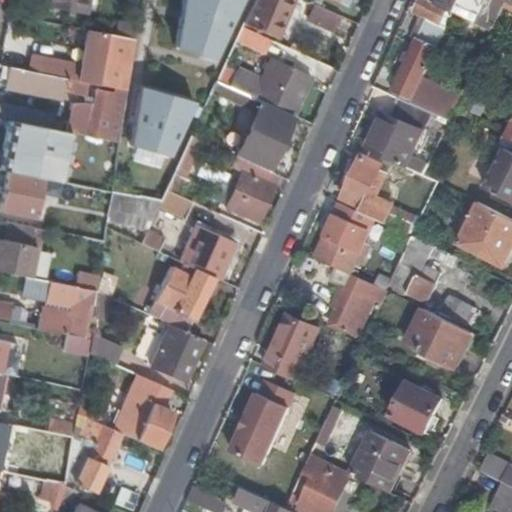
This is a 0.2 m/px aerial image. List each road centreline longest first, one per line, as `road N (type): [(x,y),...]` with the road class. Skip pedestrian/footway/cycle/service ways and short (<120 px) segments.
road 1 (residential): [(161,511),(391,0)]
road 2 (residential): [(432,511),(511,351)]
